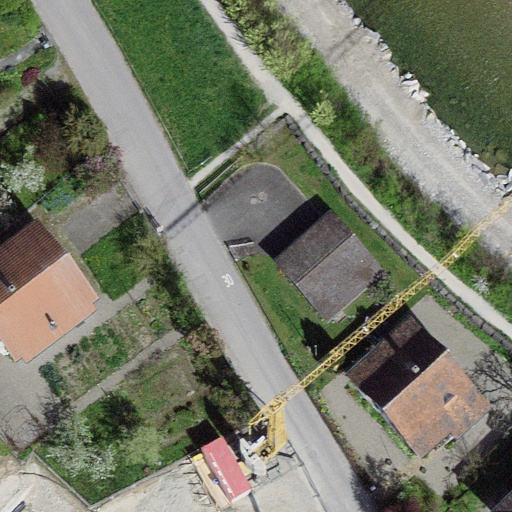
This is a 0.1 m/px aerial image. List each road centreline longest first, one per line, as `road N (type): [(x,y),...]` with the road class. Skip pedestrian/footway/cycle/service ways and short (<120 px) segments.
road 1 (residential): [(347,511),(60,0)]
road 2 (track): [(167,201),(288,103)]
road 3 (track): [(288,103),(209,0)]
